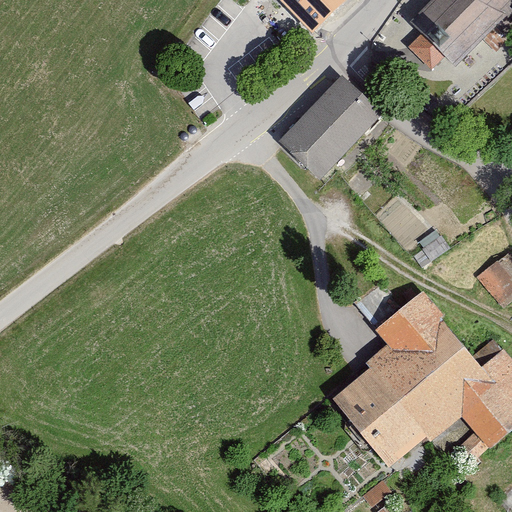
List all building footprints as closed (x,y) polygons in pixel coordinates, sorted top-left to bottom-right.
[(268,0),(302,37),(342,1),(340,0),(268,0)] [(422,0),(389,32),(420,71),(490,13),(501,0),(422,0)] [(361,114),(322,78),(260,143),(298,180),(361,114)] [(511,265),(501,250),(468,275),(495,310),(511,296),(511,265)] [(371,353),(308,400),(361,470),(437,413),(465,450),(511,414),(511,377),(490,349),(467,366),(409,290),(355,331),(371,353)]
